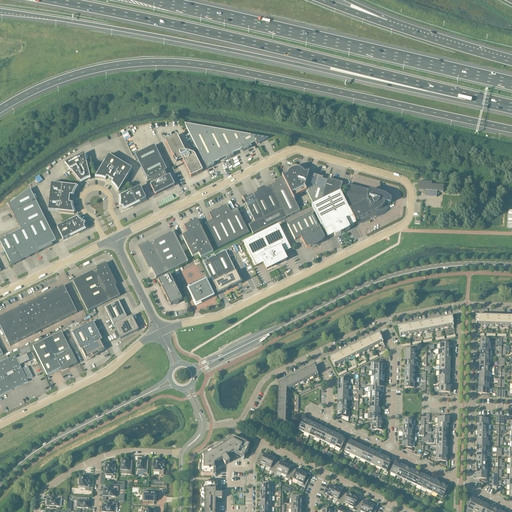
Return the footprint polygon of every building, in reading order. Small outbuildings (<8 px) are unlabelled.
[(219,161),(203,128),(185,125),(207,170),(208,169),(214,166),(213,164),(219,161)] [(229,159),(215,130),(203,128),(219,161),(224,158),(225,161),(229,159)] [(237,152),(228,132),(215,130),(229,159),(230,158),(234,156),(233,154),(237,152)] [(247,150),(240,134),(228,132),(237,152),(242,149),(243,152),(246,150),(247,150)] [(255,143),(252,136),(240,134),(247,150),(248,149),(252,147),(251,145),(255,143)] [(185,152),(177,136),(165,142),(173,158),(174,158),(177,164),(182,161),(191,178),(203,172),(194,155),(193,154),(186,152),(185,152)] [(255,143),(256,145),(260,143),(268,139),(262,138),(252,136),(255,143)] [(167,178),(164,172),(167,170),(154,146),(135,155),(147,180),(150,179),(153,185),(151,186),(155,195),(174,186),(169,177),(167,178)] [(74,159),(85,180),(86,180),(88,179),(90,179),(90,178),(90,177),(87,166),(87,165),(84,154),(74,159)] [(110,180),(120,163),(109,156),(102,166),(96,176),(95,178),(98,178),(102,179),(106,180),(107,178),(110,180)] [(84,181),(85,180),(74,159),(65,164),(72,173),(79,182),(80,183),(80,184),(82,182),(84,181)] [(120,163),(110,180),(113,182),(112,183),(112,184),(114,186),(117,189),(118,192),(119,192),(119,190),(126,180),(126,179),(132,170),(120,163)] [(302,183),(299,177),(306,173),(305,172),(304,171),(303,170),(302,169),(301,169),(300,169),(299,168),(298,168),(297,168),(296,168),(295,168),(294,168),(292,168),(292,169),(290,169),(290,170),(289,170),(288,171),(287,172),(287,173),(286,173),(286,174),(285,175),(285,176),(285,177),(283,178),(293,198),(306,191),(303,185),(302,183)] [(304,188),(309,173),(309,172),(308,174),(306,173),(299,177),(302,183),(303,185),(306,191),(304,188)] [(311,201),(318,177),(314,175),(313,177),(308,176),(309,173),(304,188),(306,191),(311,201)] [(294,201),(293,198),(283,178),(282,176),(282,178),(274,182),(275,184),(270,186),(286,218),(300,212),(294,201)] [(327,182),(327,181),(322,180),(323,178),(318,177),(311,201),(313,205),(322,201),(327,182)] [(327,198),(340,192),(342,184),(328,179),(327,181),(327,182),(322,201),(327,198)] [(443,193),(443,186),(431,185),(431,182),(419,182),(418,191),(423,192),(424,192),(424,193),(424,197),(437,197),(437,192),(443,193)] [(49,198),(69,200),(70,196),(72,196),(72,197),(73,193),(75,190),(77,187),(76,187),(75,187),(63,185),(58,185),(51,184),(49,198)] [(344,199),(355,222),(357,222),(357,223),(380,214),(382,212),(384,211),(386,208),(387,206),(388,204),(390,204),(391,203),(391,202),(391,200),(390,199),(388,198),(387,197),(385,196),(383,195),(381,194),(380,194),(378,194),(379,194),(378,194),(376,193),(375,193),(348,185),(344,199)] [(253,235),(286,218),(270,186),(265,188),(265,187),(256,191),(257,193),(252,195),(264,218),(254,222),(255,223),(248,226),(253,235)] [(146,200),(140,187),(132,191),(127,194),(127,193),(121,196),(120,197),(120,200),(121,204),(120,208),(121,208),(121,207),(123,208),(124,210),(128,208),(135,205),(146,200)] [(12,213),(36,201),(30,189),(11,204),(10,203),(8,204),(8,205),(12,213)] [(355,222),(344,199),(342,204),(340,192),(327,198),(340,223),(331,228),(334,235),(335,236),(336,236),(338,235),(341,234),(342,234),(344,233),(345,233),(345,232),(347,231),(349,230),(350,229),(349,227),(356,224),(355,222)] [(242,198),(254,222),(264,218),(252,195),(248,197),(247,195),(242,198)] [(69,204),(69,200),(49,198),(48,211),(59,212),(60,213),(72,214),(74,214),(73,211),(72,207),(71,203),(71,204),(69,204)] [(327,238),(334,235),(331,228),(340,223),(327,198),(322,201),(313,205),(311,206),(327,238)] [(16,222),(40,210),(36,201),(12,213),(16,222)] [(218,210),(234,241),(249,234),(237,210),(238,209),(237,209),(231,212),(227,206),(224,207),(223,207),(222,208),(221,209),(218,210)] [(21,231),(26,228),(35,223),(45,219),(40,210),(16,222),(21,230),(21,231)] [(218,249),(234,241),(218,210),(216,211),(214,211),(213,212),(212,213),(209,215),(212,221),(206,225),(218,249)] [(324,239),(311,213),(287,225),(295,240),(301,237),(306,248),(308,248),(311,247),(312,247),(313,247),(315,246),(316,245),(317,245),(319,244),(320,243),(321,242),(323,241),(324,239)] [(79,221),(77,218),(76,218),(76,219),(75,219),(70,222),(65,224),(57,228),(63,241),(74,235),(81,232),(85,229),(84,227),(85,225),(82,223),(79,221)] [(56,241),(45,219),(35,223),(48,248),(51,246),(52,245),(51,244),(56,241)] [(213,252),(197,220),(192,222),(191,223),(190,222),(189,222),(190,223),(189,225),(188,225),(187,225),(184,226),(187,233),(182,236),(192,257),(199,254),(201,258),(213,252)] [(39,253),(48,248),(35,223),(26,228),(39,253)] [(290,249),(278,225),(243,242),(255,267),(263,263),(266,270),(286,260),(283,254),(291,249),(290,249)] [(30,257),(39,253),(26,228),(21,231),(21,230),(17,232),(30,257)] [(21,261),(30,257),(17,232),(8,236),(21,261)] [(156,278),(188,262),(173,232),(166,235),(145,246),(140,248),(140,247),(139,248),(141,252),(149,268),(151,267),(156,278)] [(12,266),(21,261),(8,236),(0,240),(0,242),(10,263),(9,264),(10,266),(12,266)] [(233,287),(241,283),(236,272),(225,251),(203,262),(213,282),(213,283),(218,294),(227,289),(227,290),(233,287)] [(88,312),(120,296),(114,285),(116,285),(107,268),(108,268),(106,264),(105,264),(105,265),(101,268),(101,267),(79,278),(73,282),(88,312)] [(178,302),(182,300),(170,275),(158,281),(168,301),(169,301),(170,302),(171,304),(172,304),(175,303),(176,305),(177,305),(178,304),(179,304),(178,302)] [(196,305),(213,296),(206,281),(188,290),(194,301),(196,305)] [(55,290),(68,317),(77,313),(64,286),(55,290)] [(60,321),(68,317),(55,290),(47,294),(60,321)] [(52,325),(60,321),(47,294),(38,299),(52,325)] [(43,330),(52,325),(38,299),(30,303),(43,330)] [(127,319),(126,317),(118,301),(104,308),(117,332),(114,334),(116,339),(117,339),(119,337),(120,340),(139,331),(132,317),(127,319)] [(35,334),(43,330),(30,303),(22,307),(35,334)] [(26,338),(35,334),(22,307),(13,311),(26,338)] [(18,342),(26,338),(13,311),(5,315),(18,342)] [(0,326),(10,346),(18,342),(5,315),(0,317),(0,326)] [(487,326),(487,316),(476,316),(476,325),(487,326)] [(497,326),(498,317),(487,316),(487,326),(497,326)] [(508,326),(508,317),(498,317),(497,326),(508,326)] [(453,327),(452,322),(452,318),(441,320),(442,329),(453,327)] [(441,320),(430,322),(432,331),(442,329),(441,320)] [(102,340),(93,322),(72,333),(81,350),(82,350),(86,359),(92,356),(92,357),(93,357),(95,356),(96,356),(98,355),(98,354),(98,353),(104,350),(99,341),(102,340)] [(419,324),(421,333),(432,331),(430,322),(419,324)] [(409,326),(411,335),(421,333),(419,324),(409,326)] [(398,328),(400,337),(411,335),(409,326),(398,328)] [(70,350),(61,333),(33,347),(47,376),(53,373),(61,369),(61,370),(63,370),(69,368),(69,367),(73,365),(76,364),(76,362),(70,350)] [(379,334),(369,339),(373,348),(383,343),(379,334)] [(369,339),(359,344),(363,352),(373,348),(369,339)] [(438,350),(450,350),(450,344),(448,344),(448,341),(448,340),(440,342),(439,349),(438,349),(438,350)] [(359,344),(354,347),(350,349),(354,357),(363,352),(359,344)] [(405,356),(415,356),(415,351),(418,351),(418,346),(407,348),(407,350),(405,350),(405,356)] [(350,349),(345,351),(340,354),(344,362),(354,357),(350,349)] [(340,354),(335,356),(330,359),(334,367),(344,362),(340,354)] [(0,395),(28,382),(15,356),(0,363),(0,395)] [(371,371),(384,371),(384,366),(379,366),(379,363),(373,362),(373,371),(371,371)] [(314,367),(309,369),(304,371),(308,380),(318,375),(314,367)] [(308,380),(304,371),(294,376),(298,385),(308,380)] [(298,385),(294,376),(285,381),(289,389),(298,385)] [(338,379),(338,385),(348,385),(350,385),(350,376),(343,376),(338,378),(338,379)] [(281,390),(288,390),(289,389),(285,381),(279,384),(279,389),(279,390),(281,390)] [(281,390),(279,390),(278,401),(288,401),(288,391),(288,390),(281,390)] [(288,401),(278,401),(278,412),(287,412),(288,401)] [(287,412),(278,412),(278,423),(287,423),(287,412)] [(349,412),(347,412),(337,412),(337,417),(342,418),(342,419),(341,418),(341,419),(348,422),(348,421),(347,421),(347,418),(349,418),(349,412)] [(304,433),(309,422),(303,420),(301,424),(299,430),(304,433)] [(309,435),(314,425),(309,422),(304,433),(309,435)] [(314,438),(319,427),(314,425),(309,435),(314,438)] [(382,431),(382,425),(372,425),(372,431),(373,431),(373,432),(372,431),(372,432),(377,434),(377,433),(377,431),(382,431)] [(319,440),(324,430),(319,427),(314,438),(319,440)] [(325,442),(329,432),(324,430),(319,440),(325,442)] [(330,445),(335,434),(329,432),(325,442),(330,445)] [(335,447),(340,437),(335,434),(330,445),(335,447)] [(247,450),(249,445),(246,444),(247,442),(242,440),(241,440),(240,441),(232,437),(201,457),(201,465),(199,465),(199,472),(200,472),(200,475),(214,476),(214,464),(222,460),(225,465),(231,462),(230,460),(232,459),(230,456),(229,455),(233,453),(244,458),(246,453),(248,450),(247,450)] [(340,437),(335,447),(340,450),(345,439),(340,437)] [(350,454),(355,444),(349,441),(344,452),(350,454)] [(414,443),(402,442),(402,448),(407,448),(407,449),(406,449),(412,451),(411,451),(411,448),(412,448),(412,443),(414,443)] [(355,457),(360,446),(355,444),(350,454),(355,457)] [(360,459),(365,449),(360,446),(355,457),(360,459)] [(365,462),(370,451),(365,449),(360,459),(365,462)] [(370,464),(375,454),(370,451),(365,462),(370,464)] [(265,466),(270,456),(267,455),(267,456),(264,454),(264,455),(261,454),(256,465),(259,466),(260,464),(265,466)] [(376,466),(380,456),(375,454),(370,464),(376,466)] [(272,472),(277,462),(274,460),(275,459),(272,458),(273,458),(270,456),(265,466),(270,468),(269,471),(272,472)] [(381,469),(386,458),(380,456),(376,466),(381,469)] [(447,456),(436,456),(434,456),(434,458),(436,458),(436,461),(437,462),(445,467),(446,466),(445,466),(445,462),(446,462),(447,456)] [(386,458),(381,469),(386,471),(391,461),(386,458)] [(127,460),(127,459),(126,459),(126,460),(122,460),(122,463),(121,463),(121,467),(121,474),(131,475),(132,460),(132,462),(128,462),(128,460),(127,460)] [(143,459),(142,459),(138,459),(138,463),(137,463),(137,466),(137,472),(143,472),(143,474),(147,475),(148,460),(148,461),(144,461),(144,459),(143,459)] [(159,460),(158,459),(158,460),(154,460),(154,464),(153,464),(153,467),(153,472),(159,473),(159,475),(163,475),(164,460),(164,462),(160,462),(160,460),(159,460)] [(281,474),(286,464),(283,463),(280,462),(280,463),(277,462),(272,472),(275,474),(277,472),(281,474)] [(110,464),(110,463),(110,464),(106,464),(105,468),(104,471),(105,471),(105,476),(111,477),(111,479),(115,479),(116,464),(115,466),(112,466),(112,464),(110,464)] [(396,476),(400,465),(395,463),(390,473),(391,474),(396,476)] [(288,480),(293,469),(291,468),(291,467),(289,466),(289,465),(286,464),(281,474),(286,476),(285,478),(288,480)] [(401,478),(406,468),(400,465),(396,476),(401,478)] [(406,481),(411,470),(406,468),(401,478),(406,481)] [(298,482),(302,472),(299,470),(299,471),(297,470),(296,471),(293,469),(288,480),(292,482),(293,479),(298,482)] [(411,483),(416,473),(411,470),(406,481),(411,483)] [(302,472),(298,482),(302,484),(301,486),(305,488),(310,477),(307,476),(307,475),(305,474),(305,473),(302,472)] [(416,485),(421,475),(416,473),(411,483),(416,485)] [(487,479),(487,474),(476,473),(476,479),(481,479),(481,480),(480,480),(485,482),(485,479),(487,479)] [(421,488),(426,477),(421,475),(416,485),(421,488)] [(84,476),(80,476),(79,480),(78,483),(79,483),(79,488),(85,489),(85,491),(89,491),(90,477),(90,476),(90,478),(86,478),(86,476),(84,476)] [(426,490),(431,480),(426,477),(421,488),(426,490)] [(432,493),(437,482),(431,480),(426,490),(432,493)] [(261,491),(272,491),(272,482),(263,482),(263,486),(260,485),(260,489),(261,489),(261,491)] [(437,495),(442,485),(437,482),(432,493),(437,495)] [(215,494),(216,483),(202,483),(202,486),(200,486),(200,493),(202,493),(201,511),(214,511),(215,503),(217,503),(220,503),(220,501),(222,501),(222,495),(215,494)] [(332,498),(337,488),(334,487),(331,486),(331,487),(328,485),(323,496),(326,498),(327,496),(332,498)] [(442,485),(437,495),(442,498),(447,487),(442,485)] [(118,491),(118,487),(103,486),(105,487),(105,490),(103,490),(103,492),(103,496),(107,497),(110,498),(110,497),(115,497),(116,491),(118,491)] [(339,504),(344,493),(342,492),(342,491),(339,490),(340,489),(337,488),(332,498),(337,500),(336,502),(339,504)] [(349,505),(353,496),(350,494),(350,495),(348,494),(347,495),(344,493),(339,504),(343,505),(344,503),(349,505)] [(142,494),(142,505),(148,505),(148,502),(154,502),(155,499),(156,499),(156,495),(155,495),(155,494),(142,494)] [(291,504),(303,504),(303,501),(302,501),(302,499),(300,499),(300,495),(291,495),(291,504)] [(62,501),(62,497),(47,496),(49,496),(49,500),(47,500),(47,501),(46,501),(46,502),(47,502),(47,506),(50,506),(50,509),(54,509),(54,506),(59,507),(59,501),(62,501)] [(356,511),(361,501),(358,500),(358,499),(356,497),(353,496),(349,505),(353,508),(352,510),(356,511)] [(89,499),(89,498),(74,497),(73,502),(76,502),(76,508),(81,508),(81,509),(84,509),(84,508),(88,508),(88,504),(89,504),(88,504),(88,502),(87,502),(87,498),(89,499)] [(472,511),(473,511),(478,502),(472,499),(468,510),(472,511)] [(362,511),(365,511),(369,503),(367,502),(366,502),(364,501),(363,502),(361,501),(356,511),(359,511),(360,511),(362,511)] [(117,507),(117,503),(102,502),(104,502),(104,506),(102,506),(102,508),(101,511),(114,511),(115,507),(117,507)] [(479,511),(483,504),(478,502),(473,511),(479,511)] [(369,503),(365,511),(375,511),(377,509),(374,507),(375,506),(372,505),(369,503)]
